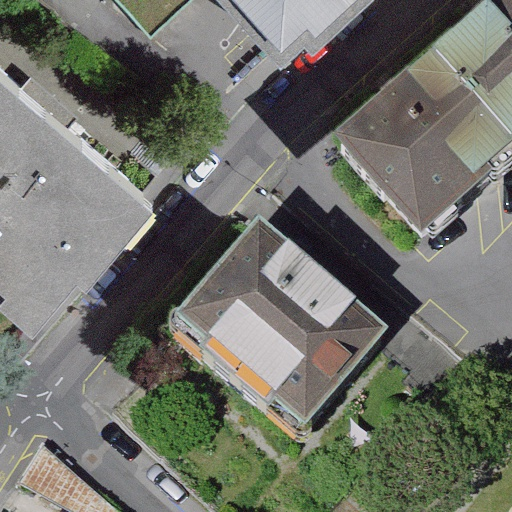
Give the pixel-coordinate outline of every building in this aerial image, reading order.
[(235,0),(271,39),(297,16),(306,26),(334,0),(235,0)] [(511,179),(511,15),(343,170),(424,259),(511,179)] [(149,196),(0,69),(0,266),(6,272),(0,278),(0,284),(33,312),(71,269),(80,277),(149,196)] [(386,352),(268,250),(197,332),(315,434),(386,352)] [(511,371),(501,386),(511,395),(511,371)] [(110,511),(47,458),(24,496),(55,511),(110,511)] [(362,511),(343,496),(330,511),(362,511)]
